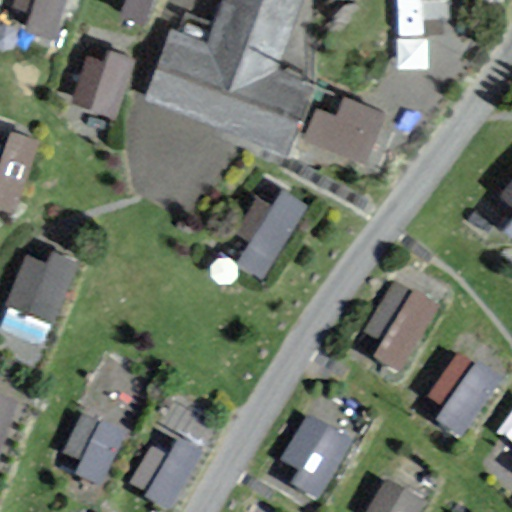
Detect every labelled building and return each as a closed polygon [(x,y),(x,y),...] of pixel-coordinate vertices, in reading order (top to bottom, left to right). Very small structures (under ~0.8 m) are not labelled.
[(57,28),(66,0),(21,0),(16,16),(57,28)] [(113,0),(113,3),(149,11),(151,0),(113,0)] [(298,0),(220,0),(205,41),(171,28),(145,98),(286,151),(313,81),(273,67),(298,0)] [(87,38),(77,95),(124,103),(133,46),(87,38)] [(381,110),(343,94),(336,112),(318,105),(305,135),(361,158),(381,110)] [(0,161),(0,195),(19,201),(41,128),(12,119),(0,161)] [(511,192),(511,207),(504,216),(511,222),(511,171),(502,184),(511,192)] [(299,193),(265,179),(235,251),(269,265),(299,193)] [(79,256),(33,237),(8,298),(55,317),(79,256)] [(403,275),(364,348),(405,369),(444,296),(403,275)] [(462,346),(428,409),(469,431),(503,368),(462,346)] [(0,394),(0,448),(19,402),(0,394)] [(280,464),(328,487),(356,431),(308,407),(280,464)] [(109,476),(126,421),(84,409),(67,463),(109,476)] [(138,481),(171,500),(202,444),(168,426),(138,481)] [(391,486),(383,511),(416,511),(422,495),(391,486)]
